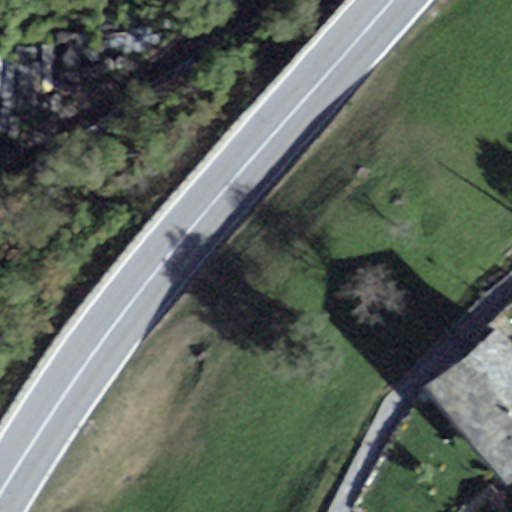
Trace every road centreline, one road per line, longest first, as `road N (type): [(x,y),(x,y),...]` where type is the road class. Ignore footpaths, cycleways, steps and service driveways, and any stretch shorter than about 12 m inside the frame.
road 1 (secondary): [(389,0),(167,249),(0,486)]
road 2 (track): [(0,169),(233,0)]
